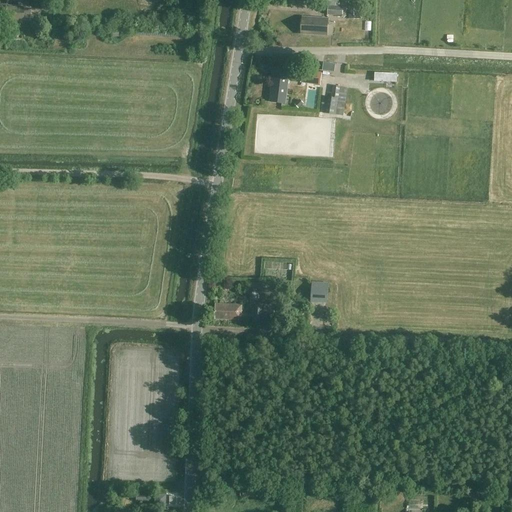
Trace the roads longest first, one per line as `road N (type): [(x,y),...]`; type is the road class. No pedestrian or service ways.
road 1 (unclassified): [(196,328),(246,0)]
road 2 (track): [(511,345),(276,333)]
road 3 (track): [(217,184),(0,171)]
road 4 (track): [(197,325),(0,316)]
road 5 (unclassified): [(188,511),(196,328)]
